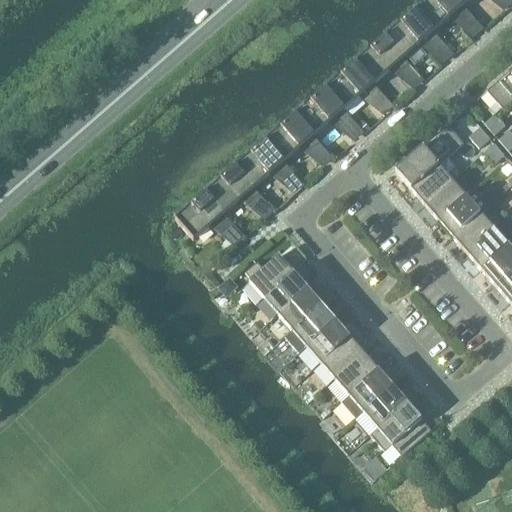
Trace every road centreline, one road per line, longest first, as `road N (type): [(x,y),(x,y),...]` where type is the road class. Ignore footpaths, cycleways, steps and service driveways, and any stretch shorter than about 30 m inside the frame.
road 1 (residential): [(511,368),(461,408),(294,219)]
road 2 (residential): [(350,172),(511,357)]
road 3 (residential): [(350,172),(511,35)]
road 4 (secondary): [(0,203),(153,70)]
